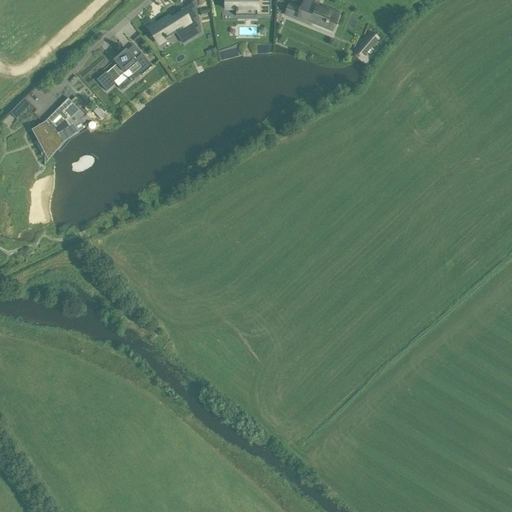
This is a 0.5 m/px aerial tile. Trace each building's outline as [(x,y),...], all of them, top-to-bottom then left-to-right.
[(262,0),(262,1),(257,1),(257,0),(225,0),(225,8),(257,8),(257,17),(270,17),(269,0),(262,0)] [(338,13),(321,7),(320,9),(317,8),(318,5),(306,0),(302,9),(290,4),(286,15),(298,20),(299,18),(320,26),(321,22),(325,23),(325,24),(327,25),(328,25),(332,26),(334,23),(338,13)] [(176,33),(179,37),(187,32),(192,40),(201,34),(197,13),(188,18),(184,11),(171,19),(169,15),(148,28),(158,45),(176,33)] [(354,51),(362,58),(379,40),(370,32),(354,51)] [(135,60),(126,49),(113,60),(116,64),(106,73),(106,72),(96,80),(106,92),(116,84),(114,82),(128,70),(136,79),(136,78),(140,74),(141,76),(152,66),(140,52),(139,53),(141,54),(135,60)] [(85,78),(88,73),(81,70),(78,75),(85,78)] [(68,121),(79,111),(68,98),(45,122),(32,131),(36,140),(34,141),(44,160),(44,165),(57,150),(64,143),(79,133),(73,124),(70,126),(68,121)] [(7,114),(0,119),(0,127),(4,132),(15,122),(7,114)]
